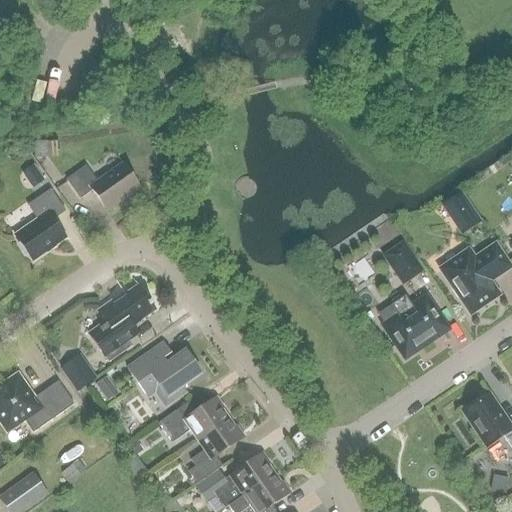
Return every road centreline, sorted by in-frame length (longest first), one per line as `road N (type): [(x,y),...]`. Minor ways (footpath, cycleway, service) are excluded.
road 1 (unclassified): [(138,255),(200,187),(203,147),(99,0)]
road 2 (residential): [(341,439),(309,436),(287,422),(168,262),(138,255)]
road 3 (residential): [(341,439),(511,327)]
road 4 (residential): [(138,255),(102,264),(0,336)]
